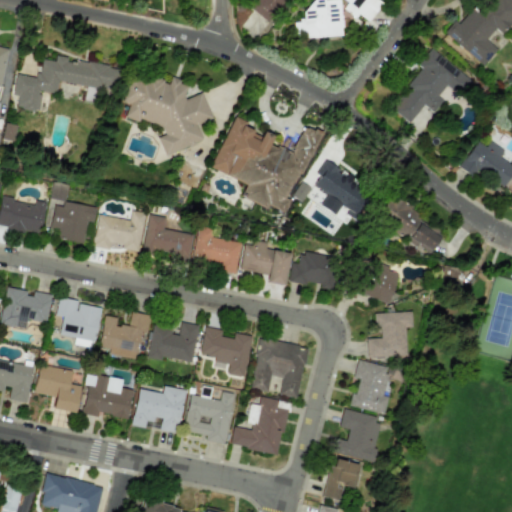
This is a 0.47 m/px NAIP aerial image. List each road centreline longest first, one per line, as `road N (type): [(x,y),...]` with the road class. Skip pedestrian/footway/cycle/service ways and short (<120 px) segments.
road 1 (residential): [(27,0),(169,28),(275,66),(341,105),(439,189),(511,236)]
road 2 (residential): [(0,258),(336,326),(291,493)]
road 3 (residential): [(0,432),(291,493)]
road 4 (residential): [(341,105),(426,0)]
